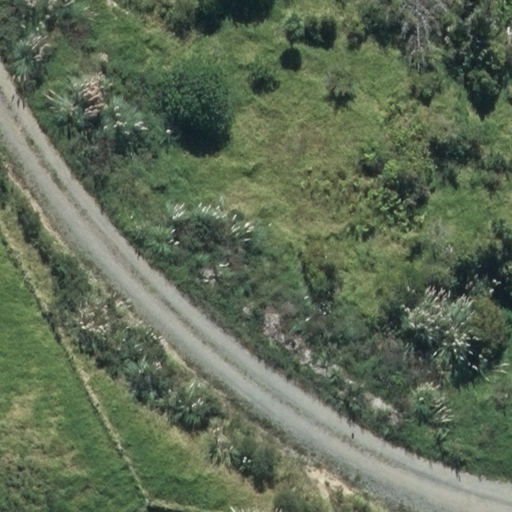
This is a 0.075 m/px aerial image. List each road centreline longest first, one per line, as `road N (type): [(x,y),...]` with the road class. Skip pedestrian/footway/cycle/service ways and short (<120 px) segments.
road 1 (track): [(265,414),(181,352),(78,229),(0,86)]
road 2 (track): [(511,476),(265,414)]
